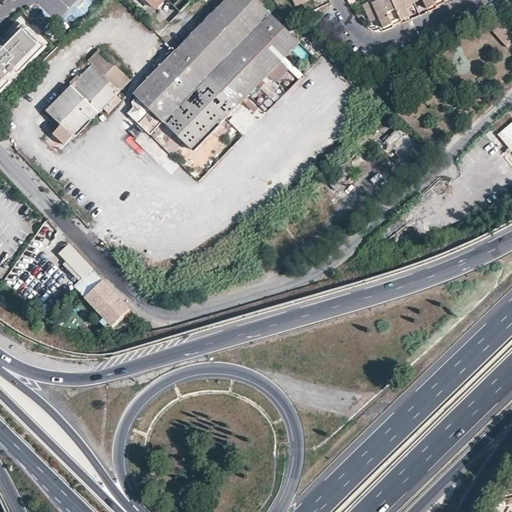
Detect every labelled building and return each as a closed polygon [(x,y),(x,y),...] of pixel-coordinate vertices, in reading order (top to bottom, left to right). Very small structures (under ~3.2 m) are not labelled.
[(257,0),(227,0),(208,20),(217,30),(147,101),(196,149),(301,42),(257,0)] [(190,1),(188,0),(148,0),(170,21),(190,1)] [(406,7),(402,0),(386,0),(383,1),(382,0),(379,0),(373,3),(380,19),(383,27),(384,29),(393,25),(392,22),(400,19),(401,21),(411,17),(406,7)] [(441,0),(423,0),(427,8),(437,5),(436,2),(441,0)] [(371,22),(380,19),(373,3),(372,1),(363,5),(366,11),(371,22)] [(366,11),(361,4),(356,7),(360,14),(366,11)] [(371,22),(366,11),(360,14),(366,25),(371,22)] [(499,17),(495,20),(497,22),(493,25),(491,23),(487,27),(507,49),(511,45),(511,31),(501,19),(499,17)] [(208,20),(137,91),(147,101),(217,30),(208,20)] [(22,25),(0,47),(0,93),(45,49),(22,25)] [(56,133),(54,135),(65,146),(74,138),(75,139),(105,109),(110,114),(122,101),(118,96),(133,80),(102,50),(91,62),(94,65),(82,77),(79,74),(71,83),(73,86),(48,111),(59,124),(53,129),(56,133)] [(383,106),(365,126),(368,130),(387,110),(383,106)] [(511,122),(498,134),(511,151),(511,122)] [(381,136),(390,145),(392,142),(399,150),(397,152),(391,158),(399,166),(418,146),(402,131),(402,132),(393,123),(381,136)] [(61,151),(65,146),(54,135),(49,139),(61,151)] [(390,145),(397,152),(399,150),(392,142),(390,145)] [(352,164),(341,152),(334,159),(344,169),(345,171),(352,164)] [(344,169),(334,159),(325,169),(319,174),(330,187),(336,182),(334,179),(344,169)] [(51,177),(46,182),(52,189),(58,183),(51,177)] [(109,286),(93,269),(76,286),(112,326),(130,309),(109,286)]
